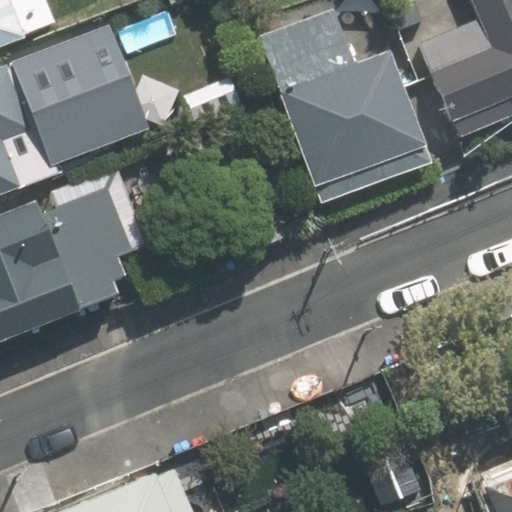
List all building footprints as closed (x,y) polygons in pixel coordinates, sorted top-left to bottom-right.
[(0,0),(0,49),(62,22),(52,0),(0,0)] [(336,0),(328,0),(265,22),(330,208),(442,169),(401,52),(360,66),(336,0)] [(511,0),(474,0),(482,17),(424,41),(464,139),(511,120),(511,0)] [(16,60),(0,66),(0,193),(68,164),(49,119),(95,99),(71,42),(18,65),(16,60)] [(237,71),(187,94),(202,128),(253,106),(237,71)] [(0,340),(82,307),(87,316),(129,299),(121,280),(131,276),(125,260),(151,249),(118,168),(54,194),(59,208),(47,212),(42,200),(0,217),(0,340)] [(232,511),(208,456),(79,511),(232,511)] [(511,511),(511,467),(495,475),(510,511),(511,511)]
